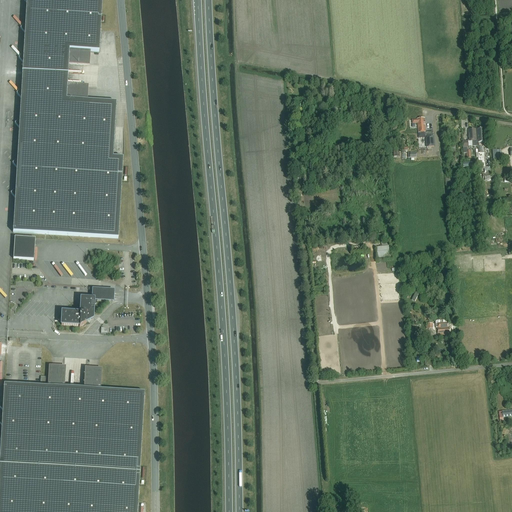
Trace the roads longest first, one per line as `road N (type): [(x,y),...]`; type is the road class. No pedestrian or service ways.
road 1 (unclassified): [(155,511),(153,374),(120,0)]
road 2 (trunk): [(197,0),(229,511)]
road 3 (trunk): [(239,511),(208,0)]
